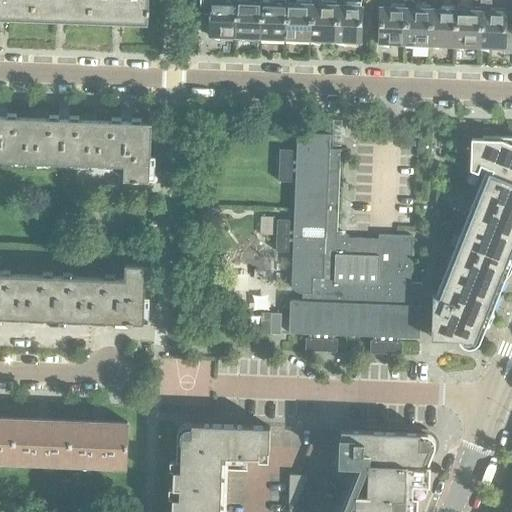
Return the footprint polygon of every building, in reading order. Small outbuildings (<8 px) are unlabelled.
[(0,0),(0,17),(34,19),(34,0),(0,0)] [(91,21),(91,0),(34,0),(34,19),(91,21)] [(149,0),(91,0),(91,21),(149,23),(149,0)] [(233,37),(235,1),(234,0),(197,0),(196,24),(209,25),(208,36),(233,37)] [(481,0),(481,10),(480,47),(505,48),(505,43),(511,43),(511,11),(491,11),(491,0),(481,0)] [(259,38),(260,2),(235,1),(233,37),(259,38)] [(259,38),(284,39),(286,3),(260,2),(259,38)] [(284,39),(309,40),(311,4),(286,3),(284,39)] [(309,40),(335,41),(336,5),(311,4),(309,40)] [(361,6),(336,5),(335,41),(359,42),(361,6)] [(406,7),(381,6),(379,43),(404,44),(406,7)] [(430,45),(431,8),(406,7),(404,44),(430,45)] [(430,45),(455,46),(456,9),(431,8),(430,45)] [(481,10),(456,9),(455,46),(480,47),(481,10)] [(0,159),(32,160),(34,117),(0,115),(0,159)] [(32,160),(92,163),(94,120),(34,117),(32,160)] [(94,120),(92,163),(126,164),(125,178),(150,179),(153,122),(94,120)] [(330,134),(297,132),(295,132),(295,134),(297,134),(296,153),(290,153),(290,150),(278,149),(277,181),(289,181),(289,179),(295,179),(294,223),(288,223),(288,220),(275,220),(274,251),(286,252),(287,249),(293,249),(292,282),(292,283),(292,285),(293,286),(294,288),(295,289),(296,290),(298,291),(299,292),(301,292),(304,292),(303,300),(291,300),(289,332),(290,332),(291,330),(309,331),(309,337),(306,337),(306,350),(338,351),(338,338),(335,338),(335,332),(374,334),(374,340),(371,340),(370,352),(402,354),(402,341),(400,341),(400,335),(419,335),(419,337),(420,337),(421,305),(422,306),(423,282),(400,282),(400,273),(411,273),(413,236),(379,234),(379,238),(348,237),(348,234),(337,234),(340,149),(329,149),(330,134)] [(511,259),(511,136),(483,135),(482,138),(471,138),(469,169),(483,175),(435,296),(433,295),(431,338),(480,340),(511,259)] [(125,278),(86,276),(84,319),(144,321),(146,264),(126,263),(125,278)] [(0,315),(25,317),(27,274),(0,272),(0,315)] [(84,319),(86,276),(27,274),(25,317),(84,319)] [(269,334),(280,334),(281,313),(271,313),(269,334)] [(0,459),(14,460),(15,417),(0,416),(0,459)] [(14,460),(70,463),(72,419),(15,417),(14,460)] [(72,419),(70,463),(127,465),(128,421),(72,419)] [(268,457),(269,426),(188,423),(187,423),(185,423),(183,424),(182,425),(180,426),(179,427),(178,429),(177,430),(177,432),(177,434),(173,511),(407,511),(430,455),(419,451),(420,437),(391,436),(380,435),(380,436),(371,435),(356,434),(356,431),(356,430),(341,429),(339,463),(359,464),(340,511),(219,511),(222,455),(268,457)] [(289,474),(288,503),(296,504),(307,474),(289,474)]
